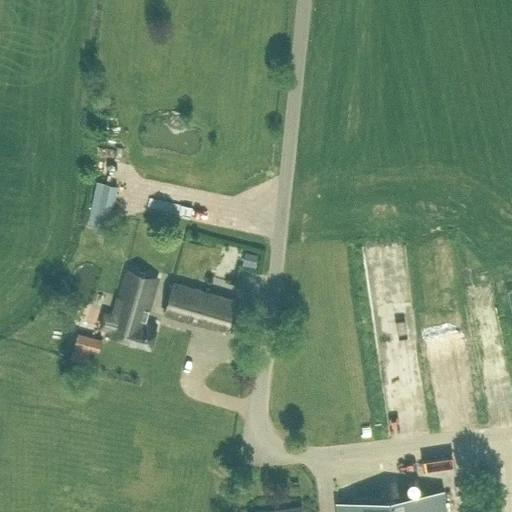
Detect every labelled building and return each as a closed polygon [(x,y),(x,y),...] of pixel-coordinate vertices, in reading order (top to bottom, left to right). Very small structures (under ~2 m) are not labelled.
[(117,295),(106,332),(150,344),(156,323),(143,320),(155,276),(126,268),(118,296),(117,295)] [(172,280),(163,311),(225,328),(234,297),(172,280)] [(234,306),(233,329),(246,329),(247,306),(234,306)] [(102,331),(78,324),(69,355),(85,360),(89,346),(97,349),(102,331)] [(511,373),(486,376),(487,392),(511,389),(511,373)] [(511,438),(499,440),(500,448),(511,447),(511,438)] [(441,511),(439,488),(337,500),(338,511),(441,511)]
